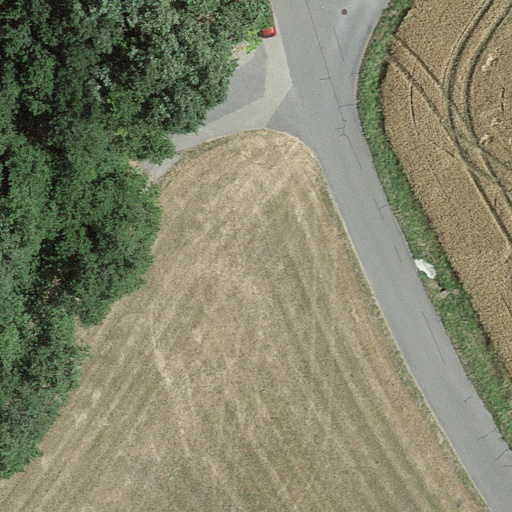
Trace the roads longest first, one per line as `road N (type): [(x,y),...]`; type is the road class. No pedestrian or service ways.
road 1 (unclassified): [(511,503),(462,431),(342,174),(305,72),(366,0)]
road 2 (track): [(305,72),(216,103),(134,160)]
